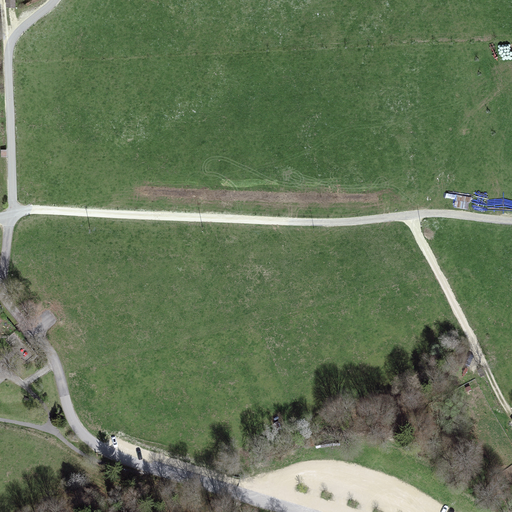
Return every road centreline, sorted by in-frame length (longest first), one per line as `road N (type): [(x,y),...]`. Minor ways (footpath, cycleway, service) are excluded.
road 1 (residential): [(0,293),(48,349),(75,422),(91,442),(139,469),(298,511)]
road 2 (track): [(408,217),(507,405)]
